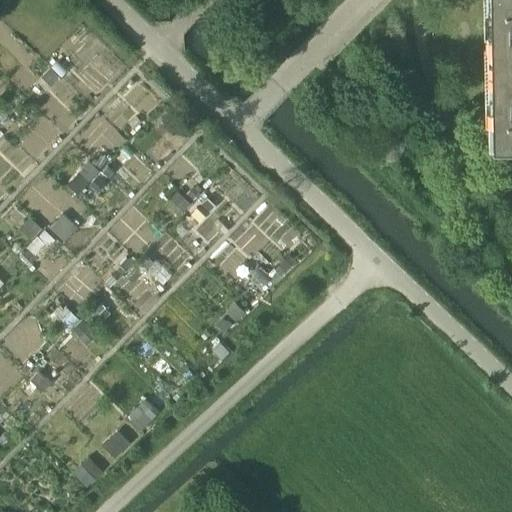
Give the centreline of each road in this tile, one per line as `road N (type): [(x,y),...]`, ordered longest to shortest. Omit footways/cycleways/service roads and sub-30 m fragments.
road 1 (unclassified): [(239,123),(511,387)]
road 2 (unclassified): [(111,0),(239,123)]
road 3 (unclassified): [(239,123),(365,0)]
